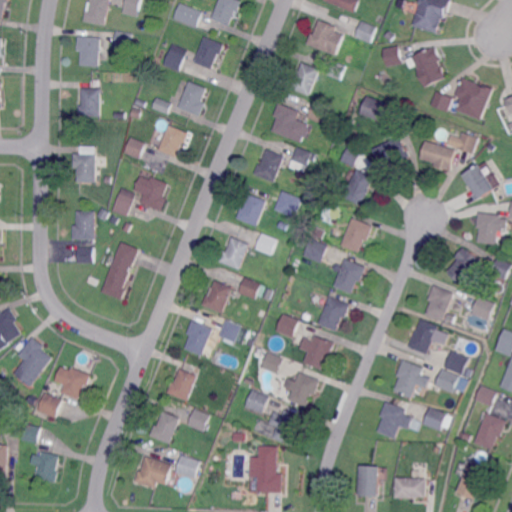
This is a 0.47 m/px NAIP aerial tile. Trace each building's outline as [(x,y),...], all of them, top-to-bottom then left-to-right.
[(11,0),(11,4),(8,3),(6,18),(0,17),(0,0),(11,0)] [(111,0),(107,25),(86,21),(90,2),(92,2),(92,0),(111,0)] [(144,0),(139,16),(125,12),(128,0),(144,0)] [(240,11),(237,10),(231,25),(214,18),(221,0),(241,0),(244,1),(240,11)] [(325,0),(325,1),(356,10),(359,0),(325,0)] [(452,0),(448,13),(447,13),(446,17),(443,16),(442,22),(440,31),(416,24),(423,0),(452,0)] [(198,28),(175,19),(182,3),(204,12),(198,28)] [(346,35),(338,55),(309,43),(313,33),(315,34),(321,19),(338,26),(336,31),(346,35)] [(372,42),(357,36),(363,20),(379,26),(372,42)] [(138,43),(133,43),(132,49),(116,46),(119,31),(135,33),(134,37),(138,38),(138,43)] [(101,67),(83,65),(84,51),(80,50),(81,36),(104,38),(101,67)] [(223,54),(220,53),(214,69),(196,62),(207,36),(227,44),(223,54)] [(389,64),(386,48),(400,45),(403,62),(389,64)] [(442,65),(447,75),(427,84),(415,56),(437,46),(442,58),(440,60),(442,65)] [(181,71),(166,65),(172,49),(188,55),(181,71)] [(342,80),(328,74),(334,60),(347,66),(342,80)] [(311,95),(291,87),(295,77),(298,78),(304,62),(321,69),(311,95)] [(486,105),(481,118),(460,110),(466,97),(459,94),(465,77),(493,88),(486,105)] [(202,116),(181,107),(192,81),(209,88),(203,101),(208,103),(202,116)] [(103,116),(81,116),(82,105),(84,105),(84,88),(103,88),(103,116)] [(363,98),(358,96),(361,88),(366,89),(363,98)] [(452,111),(435,104),(440,90),(458,98),(452,111)] [(381,121),(362,113),(368,96),(388,104),(381,121)] [(170,114),(155,108),(159,97),(175,103),(170,114)] [(324,123),(309,117),(315,102),(330,107),(324,123)] [(308,137),(305,136),(303,141),(275,130),(280,117),(276,115),(281,103),(302,111),(299,119),(311,123),(309,126),(311,127),(308,137)] [(142,119),(133,117),(135,107),(144,109),(142,119)] [(187,143),(185,142),(179,157),(161,150),(171,124),(192,132),(187,143)] [(475,153),(459,148),(464,132),(481,138),(475,153)] [(399,162),(397,158),(383,165),(375,149),(402,135),(412,155),(399,162)] [(142,159),(127,153),(133,137),(149,143),(142,159)] [(431,141),(458,149),(452,170),(436,165),(437,162),(423,158),(428,140),(429,140),(430,137),(432,138),(431,141)] [(97,181),(79,181),(79,166),(76,166),(76,153),(82,153),(82,145),(97,145),(97,181)] [(315,161),(311,159),(306,173),(291,166),(299,146),(318,153),(315,161)] [(356,167),(343,160),(350,146),(363,153),(356,167)] [(275,182),(256,174),(260,164),(262,165),(269,150),(286,157),(275,182)] [(479,199),(464,176),(481,165),(496,188),(479,199)] [(363,205),(345,196),(359,169),(376,177),(370,189),(371,190),(363,205)] [(153,179),(154,176),(171,183),(165,196),(169,198),(163,211),(143,203),(146,194),(137,190),(143,175),(153,179)] [(130,215),(116,209),(125,188),(138,194),(130,215)] [(297,217),(277,209),(285,190),(305,199),(297,217)] [(258,226),(239,218),(243,208),(245,209),(251,194),(269,201),(258,226)] [(98,239),(75,239),(75,225),(79,225),(79,211),(98,211),(98,239)] [(508,231),(500,230),(498,244),(480,241),(482,228),(479,227),(481,211),(503,214),(502,218),(510,219),(508,231)] [(369,241),(366,239),(361,252),(343,245),(355,217),(375,226),(369,241)] [(324,239),(315,236),(319,226),(328,230),(324,239)] [(274,254),(259,249),(265,233),(280,239),(274,254)] [(242,269),(221,261),(226,251),(228,252),(234,237),(252,244),(242,269)] [(324,262),(307,255),(314,238),(331,245),(324,262)] [(124,300),(104,292),(124,241),(141,248),(125,288),(128,290),(124,300)] [(96,263),(79,263),(80,246),(96,247),(96,263)] [(479,274),(474,270),(463,283),(449,270),(459,258),(457,255),(464,246),(487,265),(479,274)] [(511,270),(508,279),(492,272),(500,257),(511,262),(511,270)] [(363,282),(359,280),(354,293),(336,286),(347,258),(369,267),(363,282)] [(256,300),(240,293),(246,277),(263,284),(256,300)] [(225,313),(204,305),(208,294),(211,295),(217,280),(235,287),(225,313)] [(465,290),(464,283),(471,282),(472,289),(465,290)] [(446,320),(428,313),(433,301),(430,299),(436,284),(457,293),(446,320)] [(348,317),(345,316),(339,331),(321,323),(333,296),(353,305),(348,317)] [(492,320),(474,313),(480,296),(498,302),(492,320)] [(0,348),(0,315),(12,308),(20,320),(17,322),(24,333),(0,348)] [(300,317),(294,315),(296,309),(302,311),(300,317)] [(295,337),(279,330),(286,313),(302,320),(295,337)] [(237,342),(221,335),(228,319),(243,326),(237,342)] [(430,354),(411,347),(418,330),(420,331),(424,319),(442,326),(430,354)] [(204,355),(187,348),(193,335),(188,333),(194,320),(215,329),(204,355)] [(511,354),(498,349),(507,328),(511,330),(511,354)] [(338,343),(332,356),(330,354),(324,369),(307,362),(311,352),(302,348),(307,336),(316,340),(318,335),(338,343)] [(32,387),(16,374),(27,360),(20,355),(35,337),(45,345),(43,349),(54,358),(32,387)] [(465,374),(448,367),(455,350),(472,358),(465,374)] [(279,374),(263,367),(270,351),(285,358),(279,374)] [(429,388),(420,384),(414,397),(397,390),(403,377),(399,375),(406,358),(426,367),(423,374),(433,378),(429,388)] [(511,389),(503,386),(511,363),(511,389)] [(89,386),(86,384),(80,399),(63,392),(73,367),(94,375),(89,386)] [(189,400),(169,392),(174,381),(176,382),(182,368),(200,375),(189,400)] [(456,392),(438,385),(445,368),(463,375),(456,392)] [(317,395),(314,394),(309,406),(291,399),(303,372),(323,380),(317,395)] [(252,384),(245,380),(247,376),(254,379),(252,384)] [(494,406),(477,399),(483,385),(500,392),(494,406)] [(264,414),(247,406),(254,390),(271,397),(264,414)] [(56,415),(40,410),(47,392),(62,398),(56,415)] [(412,429),(403,426),(398,438),(381,431),(386,417),(383,416),(389,401),(410,409),(407,414),(416,418),(412,429)] [(444,430),(426,424),(433,407),(450,413),(444,430)] [(19,427),(0,427),(0,408),(20,409),(19,427)] [(206,431),(190,424),(196,408),(212,415),(206,431)] [(309,418),(303,433),(299,431),(293,445),(276,438),(281,426),(272,423),(277,411),(285,415),(287,410),(309,418)] [(172,443),(152,435),(156,424),(159,425),(165,411),(182,418),(172,443)] [(504,436),(501,435),(496,449),(477,442),(489,412),(510,420),(504,436)] [(39,443),(23,439),(27,423),(43,427),(39,443)] [(244,439),(235,439),(235,431),(244,431),(244,439)] [(0,481),(7,481),(8,444),(0,443),(0,481)] [(441,453),(436,451),(438,443),(444,445),(441,453)] [(279,474),(284,474),(284,492),(260,492),(260,477),(253,477),(253,457),(261,457),(261,446),(279,446),(279,474)] [(472,456),(467,454),(470,446),(475,448),(472,456)] [(61,456),(57,471),(61,472),(58,483),(37,478),(40,465),(33,463),(35,454),(42,455),(43,451),(61,456)] [(197,476),(179,470),(183,454),(202,459),(197,476)] [(168,483),(160,480),(158,488),(137,481),(141,470),(143,471),(148,456),(174,465),(168,483)] [(479,499),(460,492),(472,464),(490,471),(479,499)] [(382,496),(362,496),(363,465),(383,466),(382,496)] [(429,497),(416,497),(416,499),(398,498),(399,477),(429,478),(429,497)]
